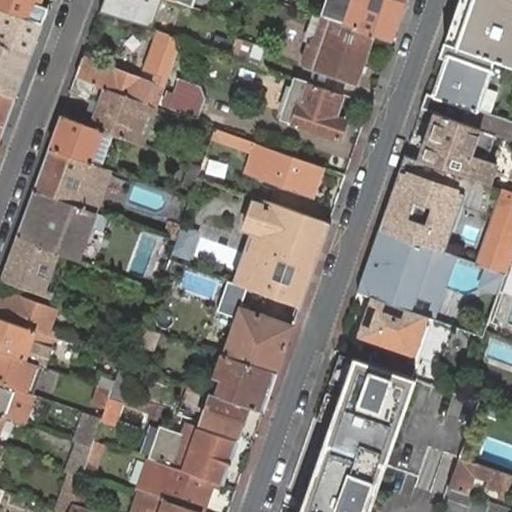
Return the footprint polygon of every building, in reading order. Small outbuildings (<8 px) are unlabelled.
[(42,23),(48,7),(38,3),(38,0),(0,0),(0,7),(2,9),(42,23)] [(185,23),(191,7),(189,7),(170,0),(109,0),(162,19),(164,15),(185,23)] [(373,35),(392,41),(405,3),(397,0),(330,0),(324,18),(344,25),(373,35)] [(511,0),(458,0),(444,42),(494,60),(511,66),(511,0)] [(0,43),(31,55),(42,23),(2,9),(0,14),(0,43)] [(344,25),(324,18),(316,40),(310,42),(303,63),(306,67),(356,84),(373,35),(344,25)] [(189,26),(185,38),(195,42),(204,46),(228,54),(232,41),(189,26)] [(76,78),(157,108),(164,88),(175,59),(179,45),(182,39),(158,30),(144,71),(156,75),(153,84),(83,57),(76,78)] [(182,39),(179,45),(192,50),(193,47),(195,42),(185,38),(182,37),(182,39)] [(236,38),(230,55),(260,66),(266,49),(236,38)] [(195,42),(193,47),(202,51),(204,46),(195,42)] [(494,60),(444,42),(439,58),(446,60),(434,96),(426,93),(421,108),(438,114),(481,129),(495,135),(511,140),(511,136),(511,120),(478,108),(494,60)] [(0,92),(15,98),(31,55),(0,43),(0,92)] [(154,116),(157,108),(76,78),(71,91),(99,103),(91,126),(104,131),(113,134),(143,145),(145,140),(141,139),(150,115),(154,116)] [(347,96),(295,78),(280,119),(340,140),(344,138),(348,124),(347,121),(338,119),(347,96)] [(161,107),(168,109),(173,94),(167,91),(161,107)] [(0,138),(15,98),(0,92),(0,138)] [(173,94),(168,109),(197,119),(202,105),(173,94)] [(491,147),(495,135),(481,129),(438,114),(429,140),(421,161),(488,184),(491,176),(493,169),(495,164),(486,160),(488,153),(491,147)] [(62,116),(50,148),(92,164),(104,131),(91,126),(62,116)] [(231,134),(213,129),(210,138),(227,145),(231,134)] [(113,134),(104,131),(92,164),(100,167),(113,134)] [(312,196),(322,167),(231,134),(227,145),(252,154),(245,173),(312,196)] [(93,211),(109,170),(92,164),(50,148),(35,190),(93,211)] [(505,274),(511,253),(511,192),(488,184),(421,161),(404,155),(379,229),(451,255),(458,258),(488,268),(505,274)] [(201,167),(197,176),(222,185),(229,166),(204,158),(201,167)] [(192,190),(197,176),(201,167),(191,163),(183,187),(192,190)] [(78,261),(97,213),(93,211),(35,190),(17,237),(59,254),(78,261)] [(299,306),(329,223),(305,214),(267,201),(265,207),(253,202),(244,228),(253,231),(255,232),(261,245),(246,288),(299,306)] [(181,224),(169,220),(163,236),(176,241),(179,230),(181,224)] [(374,242),(357,292),(373,298),(407,310),(414,291),(421,293),(439,285),(451,255),(379,229),(377,234),(382,235),(379,244),(374,242)] [(192,234),(179,230),(176,241),(175,242),(187,246),(192,234)] [(253,231),(235,284),(246,288),(261,245),(255,232),(253,231)] [(2,280),(51,299),(53,292),(46,289),(59,254),(17,237),(2,280)] [(425,316),(435,320),(447,288),(456,261),(458,258),(451,255),(439,285),(421,293),(414,291),(407,310),(425,316)] [(183,266),(169,262),(164,274),(179,278),(183,266)] [(482,285),(499,291),(505,274),(488,268),(485,276),(482,285)] [(0,317),(35,331),(77,346),(80,338),(50,327),(57,310),(11,293),(9,299),(0,296),(0,317)] [(375,343),(368,362),(412,377),(417,364),(409,360),(411,355),(425,316),(407,310),(373,298),(360,336),(375,343)] [(276,373),(293,326),(240,308),(224,355),(276,373)] [(0,317),(0,349),(32,362),(34,355),(27,354),(35,331),(0,317)] [(136,346),(129,365),(139,369),(146,349),(152,351),(159,334),(143,329),(141,333),(136,346)] [(0,381),(15,387),(22,368),(40,375),(43,366),(32,362),(0,349),(0,381)] [(224,355),(222,355),(215,376),(222,379),(216,396),(249,407),(263,412),(276,373),(224,355)] [(309,491),(301,511),(367,511),(375,491),(384,464),(385,463),(415,378),(412,377),(368,362),(356,357),(327,442),(313,479),(309,491)] [(122,363),(110,397),(125,402),(136,369),(122,363)] [(21,389),(15,387),(0,381),(0,414),(10,418),(21,389)] [(105,407),(108,399),(111,390),(98,386),(93,403),(105,407)] [(249,407),(216,396),(210,394),(200,423),(238,436),(249,407)] [(120,403),(108,399),(105,407),(101,419),(100,422),(112,426),(120,403)] [(101,419),(83,413),(73,442),(77,443),(91,448),(93,441),(100,422),(101,419)] [(0,414),(0,446),(1,447),(10,418),(0,414)] [(212,480),(221,483),(236,441),(186,424),(182,434),(160,426),(149,459),(156,461),(172,467),(212,480)] [(104,444),(93,441),(91,448),(83,473),(92,476),(104,444)] [(83,473),(91,448),(77,443),(66,471),(67,472),(81,477),(83,473)] [(511,477),(511,476),(479,465),(472,463),(458,458),(448,488),(467,495),(474,477),(487,481),(485,487),(506,494),(511,482),(511,477)] [(212,480),(172,467),(156,461),(149,459),(147,459),(137,491),(139,492),(142,492),(168,501),(200,511),(203,502),(205,502),(212,480)] [(81,477),(67,472),(54,509),(56,509),(58,511),(62,511),(68,511),(72,503),(77,488),(78,485),(81,477)] [(77,488),(72,503),(85,508),(90,493),(77,488)] [(200,511),(168,501),(142,492),(139,492),(132,511),(200,511)] [(95,511),(85,508),(72,503),(68,511),(95,511)]
